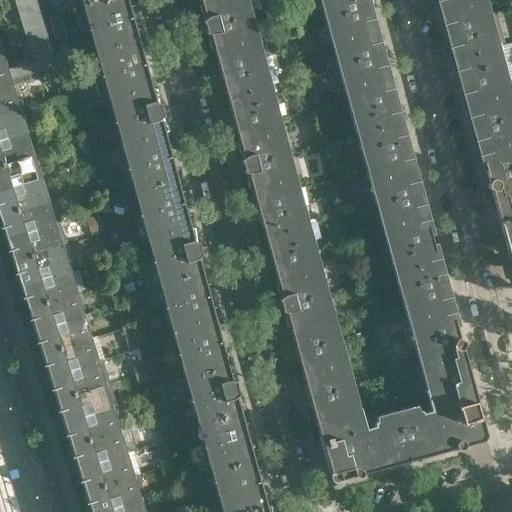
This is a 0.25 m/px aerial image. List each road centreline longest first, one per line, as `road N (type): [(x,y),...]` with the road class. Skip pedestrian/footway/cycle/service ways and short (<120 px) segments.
road 1 (residential): [(347,511),(511,463),(511,432),(398,0)]
road 2 (residential): [(166,0),(305,511)]
road 3 (tertiary): [(46,511),(0,359)]
